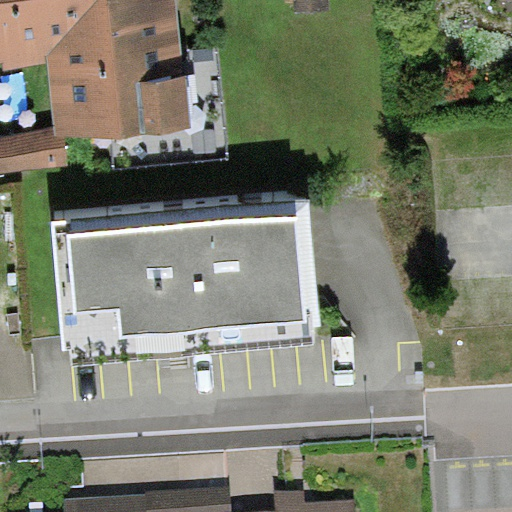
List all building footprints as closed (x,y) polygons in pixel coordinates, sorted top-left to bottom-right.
[(0,0),(0,172),(68,166),(66,141),(193,130),(188,76),(184,76),(177,0),(0,0)] [(328,0),(294,0),(295,13),(330,10),(328,0)] [(311,199),(53,221),(64,350),(72,349),(73,366),(173,357),(314,345),(313,326),(322,325),(311,199)] [(232,511),(232,487),(147,490),(147,494),(65,497),(65,511),(232,511)] [(358,511),(358,498),(304,500),(304,488),(274,489),(275,511),(258,511),(358,511)]
